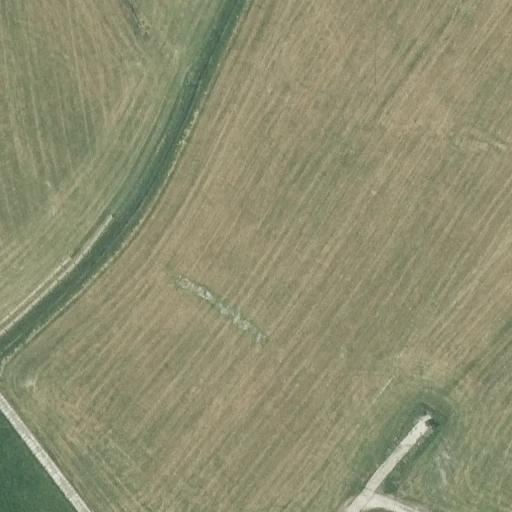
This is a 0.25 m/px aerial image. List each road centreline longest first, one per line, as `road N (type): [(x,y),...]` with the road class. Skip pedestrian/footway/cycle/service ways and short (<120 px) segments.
road 1 (track): [(107,216),(0,326)]
road 2 (track): [(84,511),(0,400)]
